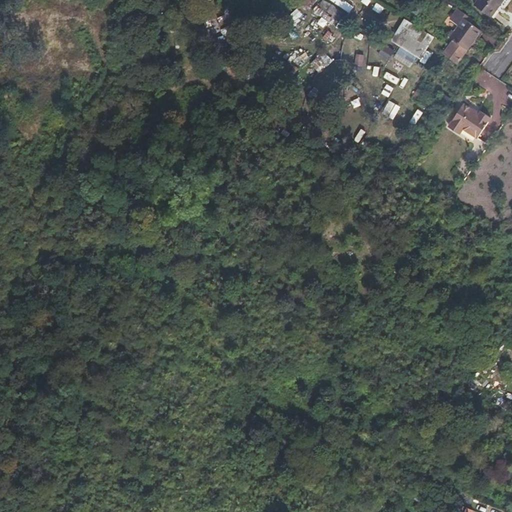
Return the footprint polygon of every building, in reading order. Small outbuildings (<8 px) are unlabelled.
[(349,2),(350,0),(332,0),(352,13),(356,7),(349,2)] [(501,0),(476,0),(476,1),(492,13),(501,0)] [(382,14),(386,7),(377,2),(374,9),(382,14)] [(223,6),(227,19),(217,22),(223,43),(240,38),(230,4),(223,6)] [(473,19),(459,8),(451,20),(460,26),(449,41),(461,50),(465,53),(481,31),(470,23),(473,19)] [(298,9),(292,15),(298,21),(304,15),(298,9)] [(425,63),(440,39),(407,19),(394,40),(403,46),(395,59),(412,69),(419,59),(425,63)] [(461,50),(449,41),(447,44),(459,53),(461,50)] [(459,53),(447,44),(444,48),(456,57),(459,53)] [(364,66),(366,55),(357,53),(356,65),(364,66)] [(385,70),(382,77),(398,85),(401,78),(385,70)] [(391,101),(385,113),(396,118),(401,106),(391,101)] [(464,130),(473,135),(487,115),(483,112),(480,116),(472,111),(473,110),(464,104),(451,125),(463,132),(464,130)] [(412,122),(417,125),(424,113),(418,110),(412,122)] [(492,118),(487,115),(473,135),(479,139),(492,118)]
